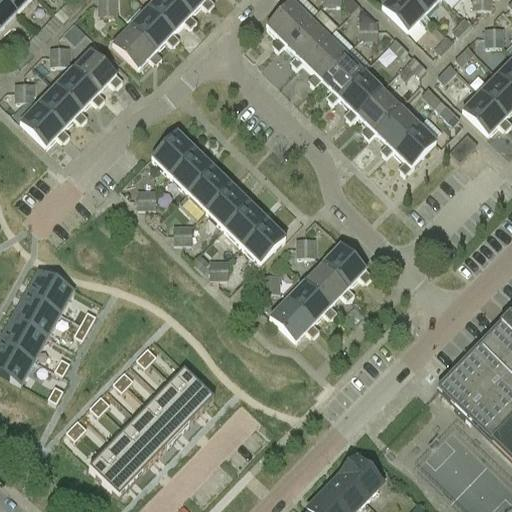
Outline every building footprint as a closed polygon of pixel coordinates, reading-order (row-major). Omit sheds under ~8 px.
[(0,0),(0,1),(16,17),(32,0),(0,0)] [(72,0),(69,4),(78,13),(90,0),(72,0)] [(164,0),(161,0),(145,16),(177,47),(178,47),(172,41),(182,30),(189,36),(195,29),(164,0)] [(206,5),(201,0),(164,0),(195,29),(196,29),(189,23),(200,12),(206,18),(213,10),(207,5),(206,5)] [(423,22),(400,0),(395,0),(380,16),(405,41),(423,22)] [(441,4),(436,0),(400,0),(423,22),(441,4)] [(480,0),(471,0),(472,17),(481,17),(480,0)] [(490,16),(489,0),(480,0),(481,17),(490,16)] [(0,33),(16,17),(0,1),(0,33)] [(106,21),(105,3),(96,4),(97,22),(106,21)] [(115,21),(114,3),(105,3),(106,21),(115,21)] [(340,12),(340,3),(322,3),(322,12),(340,12)] [(78,13),(69,4),(50,23),(59,32),(78,13)] [(276,58),(307,26),(289,8),(263,34),(276,47),(270,52),(276,58)] [(145,16),(128,35),(160,66),(160,65),(154,59),(165,48),(171,54),(177,47),(145,16)] [(50,23),(32,42),(41,51),(59,32),(50,23)] [(307,26),(276,58),(277,59),(283,53),(294,64),(288,70),(294,76),(325,44),(307,26)] [(71,52),(82,39),(70,28),(59,41),(71,52)] [(376,29),(358,30),(358,39),(376,39),(376,29)] [(466,35),(460,29),(450,39),(457,45),(466,35)] [(160,66),(128,35),(110,53),(136,78),(147,66),(154,72),(160,66)] [(501,35),(492,36),(493,54),(502,53),(501,35)] [(492,36),(483,36),(484,54),(493,54),(492,36)] [(376,47),(376,39),(358,39),(358,48),(376,47)] [(41,51),(32,42),(13,61),(22,70),(41,51)] [(344,61),(325,44),(294,76),(295,76),(301,71),(312,82),(306,87),(312,93),(344,61)] [(439,63),(452,50),(446,44),(433,57),(439,63)] [(388,52),(387,53),(400,66),(406,59),(393,47),(388,52)] [(58,54),(48,55),(49,73),(58,72),(58,54)] [(58,54),(58,72),(67,72),(66,54),(58,54)] [(466,54),(453,67),(459,73),(472,60),(466,54)] [(88,57),(71,76),(103,107),(97,101),(108,90),(114,96),(121,89),(88,57)] [(362,79),(344,61),(312,93),(313,94),(319,88),(330,99),(324,105),(331,111),(362,79)] [(424,77),(412,65),(405,71),(418,84),(424,77)] [(511,66),(495,83),(511,99),(511,66)] [(448,72),(435,85),(442,91),(455,78),(448,72)] [(103,107),(71,76),(53,94),(85,125),(86,125),(80,119),(90,108),(96,114),(103,107)] [(380,97),(362,79),(331,111),(331,112),(337,106),(348,117),(342,123),(349,129),(380,97)] [(511,99),(495,83),(478,102),(509,132),(510,132),(504,126),(511,117),(511,99)] [(22,90),(13,91),(13,109),(22,108),(22,90)] [(31,90),(22,90),(22,108),(31,108),(31,90)] [(85,125),(53,94),(35,112),(67,143),(68,143),(62,137),(73,126),(79,132),(85,125)] [(433,115),(439,108),(427,96),(420,102),(433,115)] [(398,115),(380,97),(349,129),(355,123),(366,134),(360,140),(367,147),(398,115)] [(509,132),(478,102),(460,120),(486,145),(497,133),(503,139),(509,132)] [(67,143),(35,112),(18,131),(44,156),(55,144),(61,150),(67,143)] [(445,114),(439,120),(452,133),(458,127),(445,114)] [(416,132),(398,115),(367,147),(373,141),(384,152),(378,158),(385,164),(391,159),(416,132)] [(435,150),(416,132),(391,159),(402,170),(397,176),(403,182),(435,150)] [(167,184),(193,158),(174,140),(149,166),(161,178),(157,183),(163,189),(167,184)] [(458,170),(475,152),(465,142),(447,160),(458,170)] [(193,158),(167,184),(179,195),(175,200),(181,206),(186,202),(211,176),(193,158)] [(229,193),(211,176),(186,202),(198,213),(193,218),(199,224),(204,219),(229,193)] [(229,193),(204,219),(215,230),(211,235),(218,242),(222,237),(247,211),(229,193)] [(145,198),(136,198),(136,216),(145,216),(145,198)] [(154,198),(145,198),(145,216),(154,216),(154,198)] [(266,229),(247,211),(222,237),(234,248),(229,253),(236,260),(241,255),(266,229)] [(266,229),(241,255),(252,266),(247,271),(253,277),(258,272),(259,273),(284,247),(266,229)] [(181,251),(181,233),(172,233),(172,251),(181,251)] [(190,233),(181,233),(181,251),(190,251),(190,233)] [(313,246),(304,247),(305,265),(314,264),(313,246)] [(304,247),(295,247),(296,265),(305,265),(304,247)] [(371,284),(365,278),(339,253),(321,271),(347,297),(347,296),(358,285),(364,291),(371,284)] [(217,268),(208,268),(208,287),(217,286),(217,268)] [(226,286),(226,268),(217,268),(217,286),(226,286)] [(347,297),(321,271),(303,289),(329,315),(329,314),(340,303),(346,309),(353,302),(347,296),(347,297)] [(80,300),(44,280),(30,304),(66,324),(80,300)] [(269,282),(260,282),(261,300),(269,300),(269,282)] [(269,282),(269,300),(279,300),(278,282),(269,282)] [(303,289),(285,308),(311,333),(312,332),(323,321),(329,327),(335,320),(329,314),(329,315),(303,289)] [(53,348),(66,324),(30,304),(17,328),(53,348)] [(311,333),(285,308),(267,326),(293,351),(305,339),(311,345),(318,338),(312,332),(311,333)] [(86,319),(79,331),(87,336),(94,324),(86,319)] [(511,319),(510,322),(511,324),(511,328),(504,337),(499,333),(437,397),(454,413),(452,415),(468,430),(474,424),(493,443),(490,446),(496,452),(511,467),(511,319)] [(40,372),(53,348),(17,328),(4,351),(40,372)] [(73,343),(81,348),(87,336),(79,331),(73,343)] [(0,380),(27,395),(40,372),(4,351),(0,358),(0,380)] [(146,355),(140,361),(149,370),(155,364),(146,355)] [(140,361),(134,367),(143,376),(149,370),(140,361)] [(53,378),(61,383),(68,370),(60,366),(53,378)] [(169,390),(199,419),(211,406),(181,377),(169,390)] [(122,379),(117,385),(126,394),(132,388),(122,379)] [(117,385),(111,391),(120,400),(126,394),(117,385)] [(157,402),(187,431),(199,419),(169,390),(157,402)] [(53,393),(46,406),(55,411),(62,398),(53,393)] [(145,414),(175,443),(187,431),(157,402),(145,414)] [(99,403),(93,409),(102,418),(108,412),(99,403)] [(93,409),(87,415),(96,424),(102,418),(93,409)] [(134,426),(163,455),(175,443),(145,414),(134,426)] [(122,438),(152,467),(163,455),(134,426),(122,438)] [(75,427),(70,433),(79,442),(85,436),(75,427)] [(70,433),(64,439),(73,448),(79,442),(70,433)] [(110,450),(140,479),(152,467),(122,438),(110,450)] [(98,462),(128,491),(140,479),(110,450),(98,462)] [(86,474),(116,503),(128,491),(98,462),(86,474)] [(355,466),(338,483),(364,508),(381,491),(355,466)] [(329,491),(321,499),(334,511),(360,511),(364,508),(338,483),(338,484),(330,492),(329,491)] [(334,511),(321,499),(314,507),(315,508),(310,511),(334,511)]
